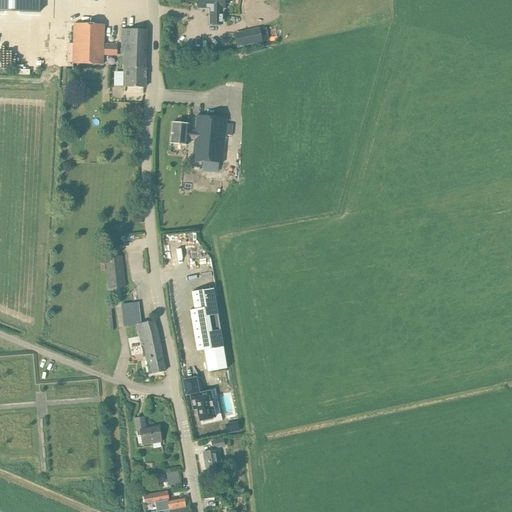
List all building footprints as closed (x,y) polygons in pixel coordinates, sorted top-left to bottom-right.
[(0,0),(0,9),(41,10),(40,0),(0,0)] [(223,0),(199,0),(199,8),(210,8),(210,23),(222,23),(222,8),(223,8),(223,0)] [(67,63),(73,63),(102,64),(104,25),(75,24),(74,44),(68,44),(67,63)] [(247,31),(234,34),(237,49),(264,44),(263,41),(269,40),(266,28),(261,29),(247,31)] [(145,87),(147,31),(122,30),(121,55),(124,55),(124,67),(125,67),(124,87),(145,87)] [(104,44),(104,55),(116,56),(117,45),(104,44)] [(173,123),(171,143),(188,145),(188,139),(195,139),(193,160),(204,161),(203,172),(218,173),(219,162),(223,163),(226,136),(233,136),(234,124),(227,124),(227,119),(207,117),(197,116),(195,131),(189,131),(189,124),(173,123)] [(162,259),(173,259),(172,237),(162,237),(162,259)] [(122,257),(106,259),(109,288),(125,287),(122,257)] [(195,310),(190,310),(196,342),(197,351),(224,347),(222,337),(217,306),(216,306),(214,288),(192,292),(195,310)] [(137,325),(142,350),(160,346),(158,333),(154,321),(141,324),(139,303),(122,305),(124,326),(137,325)] [(160,346),(142,350),(144,356),(145,356),(149,374),(165,371),(160,346)] [(195,378),(183,381),(186,395),(190,394),(193,410),(197,409),(199,422),(200,421),(203,421),(203,422),(213,420),(212,418),(215,418),(212,401),(213,401),(211,391),(198,393),(198,392),(195,378)] [(151,444),(152,444),(161,442),(158,427),(146,429),(144,418),(134,419),(137,437),(140,436),(141,444),(151,442),(151,444)] [(223,439),(221,440),(211,442),(213,450),(203,452),(206,472),(216,470),(217,470),(215,460),(221,459),(219,449),(218,449),(218,448),(224,446),(223,439)] [(154,494),(143,496),(144,504),(155,502),(156,511),(157,511),(163,511),(163,510),(169,509),(175,508),(185,507),(184,497),(176,498),(174,499),(168,500),(167,492),(154,494)]
